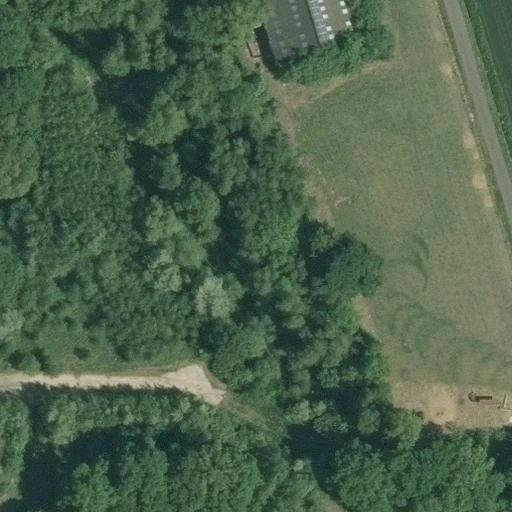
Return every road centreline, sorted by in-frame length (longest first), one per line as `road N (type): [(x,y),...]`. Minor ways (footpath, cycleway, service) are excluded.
road 1 (track): [(511,492),(389,487),(221,400),(0,391)]
road 2 (unclassified): [(511,208),(449,0)]
